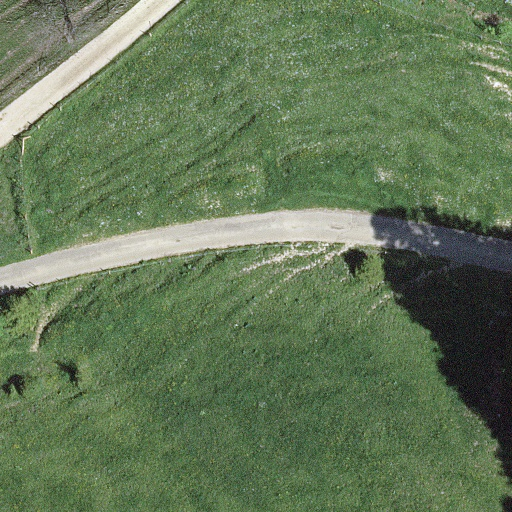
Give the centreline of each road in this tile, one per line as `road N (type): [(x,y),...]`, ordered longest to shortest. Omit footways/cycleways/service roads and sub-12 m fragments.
road 1 (unclassified): [(511,266),(433,244),(285,233),(181,247),(0,290)]
road 2 (track): [(0,136),(172,0)]
